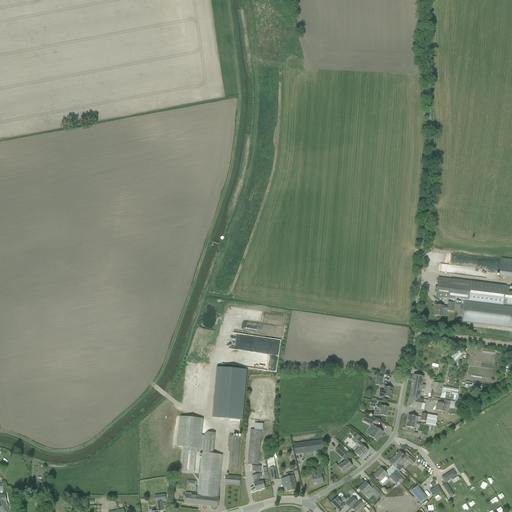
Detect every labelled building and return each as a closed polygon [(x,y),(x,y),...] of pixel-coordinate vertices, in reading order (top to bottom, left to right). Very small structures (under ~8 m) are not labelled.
[(511,259),(500,258),(498,276),(511,277),(511,259)] [(438,278),(436,293),(440,298),(444,298),(461,301),(459,315),(462,316),(462,322),(511,328),(511,292),(508,292),(508,286),(506,286),(442,278),(438,278)] [(435,305),(434,316),(442,317),(443,310),(447,310),(447,311),(453,311),(454,303),(448,302),(447,307),(444,306),(435,305)] [(450,358),(455,361),(462,354),(457,350),(455,352),(454,351),(452,354),(453,355),(450,358)] [(246,368),(217,366),(213,417),(243,419),(246,368)] [(412,385),(409,397),(419,399),(421,390),(424,390),(425,388),(425,385),(422,385),(423,377),(418,376),(414,375),(412,385)] [(433,382),(431,395),(441,397),(442,390),(442,386),(443,384),(433,382)] [(384,397),(385,397),(390,398),(392,388),(387,387),(385,386),(384,391),(379,390),(378,397),(384,398),(384,397)] [(409,397),(408,407),(413,408),(421,409),(424,410),(425,404),(422,403),(422,399),(419,399),(409,397)] [(449,404),(437,402),(435,410),(448,412),(450,405),(449,404)] [(388,407),(377,405),(376,410),(379,411),(379,415),(382,416),(387,417),(388,407)] [(372,426),(375,419),(366,415),(363,421),(372,426)] [(417,417),(408,415),(406,427),(415,429),(417,417)] [(182,471),(194,472),(196,448),(199,448),(202,418),(181,416),(178,446),(184,446),(182,471)] [(369,436),(372,438),(377,441),(383,432),(375,427),(369,436)] [(250,439),(248,464),(251,464),(251,469),(250,469),(254,482),(259,481),(258,478),(261,478),(258,467),(258,465),(261,431),(251,430),(250,439)] [(185,492),(184,498),(184,503),(218,507),(219,498),(218,498),(222,455),(213,454),(215,433),(207,432),(203,436),(197,494),(185,492)] [(354,452),(357,455),(360,458),(368,451),(362,445),(361,445),(359,442),(362,439),(358,434),(352,441),(356,445),(359,447),(354,452)] [(228,468),(237,469),(240,437),(229,436),(227,447),(228,447),(228,450),(230,451),(228,468)] [(295,454),(325,450),(323,439),(293,444),(295,454)] [(342,458),(347,453),(340,446),(335,451),(342,458)] [(396,455),(393,458),(401,466),(403,464),(402,462),(403,461),(402,460),(405,457),(412,465),(415,462),(410,457),(408,460),(399,451),(397,453),(396,453),(395,454),(396,455)] [(388,462),(392,465),(395,469),(394,470),(395,471),(393,473),(400,481),(401,482),(405,478),(404,476),(402,475),(401,476),(398,472),(402,468),(401,466),(393,458),(388,462)] [(338,466),(340,469),(343,473),(352,466),(347,459),(338,466)] [(275,467),(268,468),(271,481),(278,479),(275,467)] [(323,483),(321,474),(324,473),(322,467),(316,468),(318,475),(312,476),(313,484),(316,483),(317,484),(323,483)] [(374,475),(377,479),(380,482),(380,481),(382,484),(387,479),(388,480),(390,478),(396,485),(400,481),(393,473),(389,477),(381,468),(374,475)] [(453,470),(441,477),(445,483),(446,483),(456,476),(456,475),(453,470)] [(225,475),(225,484),(239,485),(240,476),(225,475)] [(285,482),(287,492),(296,489),(293,476),(280,479),(282,483),(285,482)] [(254,484),(254,486),(255,491),(259,490),(259,489),(264,488),(263,481),(254,484)] [(358,489),(362,492),(364,494),(366,497),(371,492),(380,500),(384,496),(381,493),(382,493),(375,486),(372,489),(365,482),(358,489)] [(445,484),(442,486),(449,496),(452,494),(445,484)] [(417,486),(410,492),(420,504),(427,498),(417,486)] [(436,486),(429,491),(433,495),(439,491),(436,486)] [(5,494),(0,495),(0,509),(1,511),(5,511),(8,511),(7,507),(8,507),(6,501),(5,494)] [(338,510),(342,507),(344,505),(342,503),(346,500),(343,497),(339,501),(337,498),(331,503),(338,510)] [(350,508),(357,501),(353,497),(346,504),(350,508)] [(165,503),(162,504),(162,501),(157,502),(159,511),(163,510),(163,507),(166,507),(165,503)] [(356,511),(363,505),(359,501),(352,508),(356,511)]
